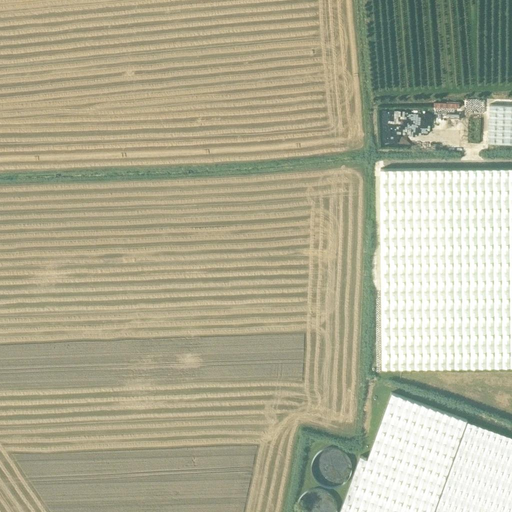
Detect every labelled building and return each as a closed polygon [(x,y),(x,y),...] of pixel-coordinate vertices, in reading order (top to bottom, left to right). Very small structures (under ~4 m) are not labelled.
[(511,104),(490,104),(488,143),(511,143),(511,104)] [(511,166),(379,168),(381,367),(446,367),(511,365),(511,166)] [(511,511),(511,436),(466,420),(467,419),(391,391),(367,457),(359,454),(339,511),(511,511)] [(342,464),(342,460),(341,457),(339,454),(337,452),(334,450),(331,448),(328,447),(325,447),(321,448),(318,449),(316,450),(313,453),(311,456),(310,458),(309,461),(309,465),(309,469),(310,472),(312,474),(314,476),(317,479),(320,480),(323,481),(327,481),(330,480),(332,480),(336,478),(338,476),(339,474),(341,471),(342,468),(342,464)] [(330,506),(330,503),(329,499),(327,496),(325,494),(322,491),(319,489),(317,489),(312,488),(309,488),(306,489),(303,491),(299,493),(297,496),(295,499),(294,503),(294,506),(294,509),(295,511),(328,511),(330,510),(330,506)]
